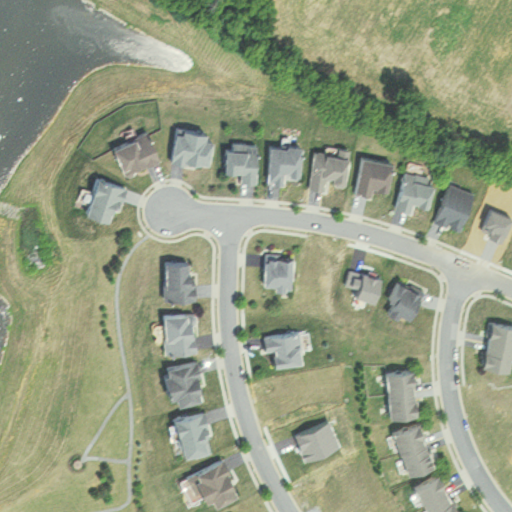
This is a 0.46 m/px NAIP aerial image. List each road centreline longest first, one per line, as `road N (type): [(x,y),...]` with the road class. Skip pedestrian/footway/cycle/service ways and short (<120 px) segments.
road 1 (residential): [(170,209),(357,229),(511,285)]
road 2 (residential): [(231,212),(236,371),(259,449),(291,511)]
road 3 (residential): [(467,268),(450,333),(453,403),(475,464),(509,511)]
